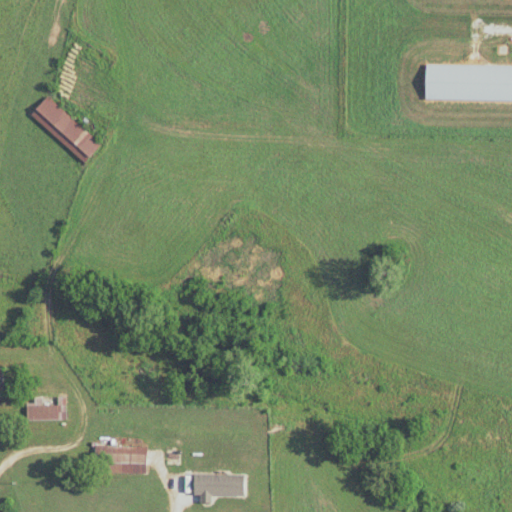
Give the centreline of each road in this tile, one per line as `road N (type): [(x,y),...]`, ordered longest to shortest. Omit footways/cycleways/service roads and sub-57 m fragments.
road 1 (residential): [(0,463),(25,450),(72,444),(80,423),(76,391),(46,345),(47,279),(15,136),(23,89),(60,0)]
road 2 (residential): [(47,279),(77,218),(122,159),(181,122),(292,74),(362,25),(379,0)]
